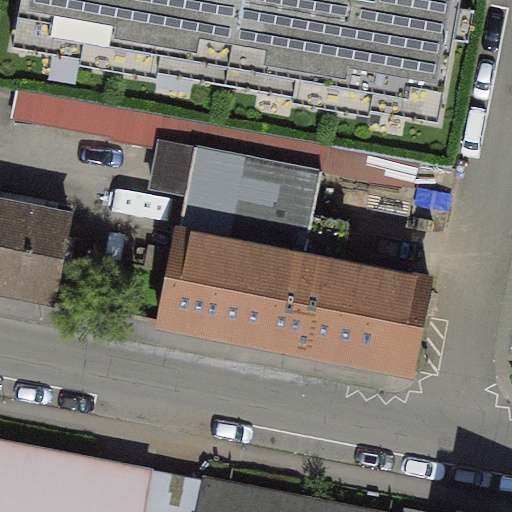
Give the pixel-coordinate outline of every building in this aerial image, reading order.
[(23,0),(15,50),(84,62),(82,70),(161,84),(163,76),(229,87),(244,0),(23,0)] [(244,0),(229,87),(295,99),(294,107),(373,121),(374,114),(442,126),(464,0),(244,0)] [(160,151),(166,118),(18,92),(13,120),(112,137),(111,142),(160,151)] [(181,236),(341,267),(349,224),(314,218),(326,145),(166,118),(160,151),(154,189),(188,195),(181,236)] [(71,218),(0,204),(0,292),(55,303),(71,218)] [(181,236),(178,236),(162,325),(413,372),(430,283),(341,267),(181,236)] [(149,511),(156,474),(0,444),(0,511),(149,511)] [(364,511),(208,481),(201,511),(364,511)]
